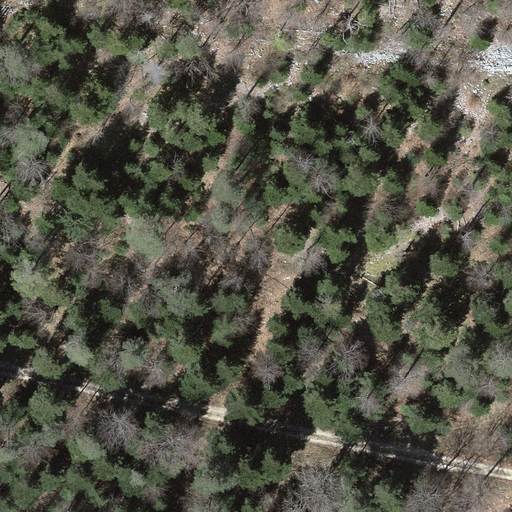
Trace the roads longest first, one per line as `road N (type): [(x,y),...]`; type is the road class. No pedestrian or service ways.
road 1 (track): [(511,474),(368,453),(140,396),(0,371)]
road 2 (track): [(511,419),(368,453)]
